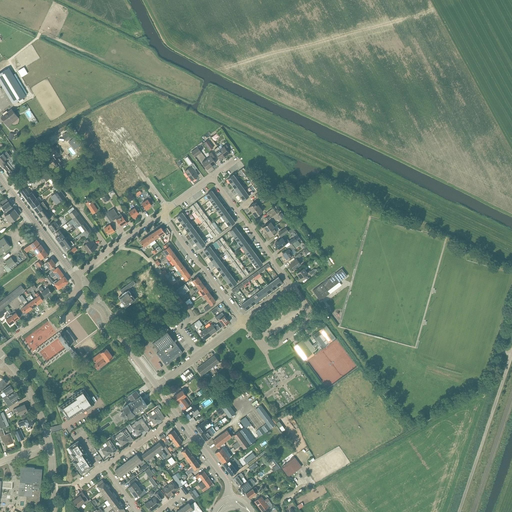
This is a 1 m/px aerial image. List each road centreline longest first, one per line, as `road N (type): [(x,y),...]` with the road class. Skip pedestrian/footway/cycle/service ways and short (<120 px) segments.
road 1 (track): [(360,178),(511,252)]
road 2 (residential): [(291,285),(211,177)]
road 3 (residential): [(163,213),(242,321)]
road 4 (tertiary): [(0,175),(75,276)]
road 5 (tertiary): [(78,289),(155,386)]
road 6 (residential): [(291,285),(308,319),(276,345),(262,344),(242,321)]
